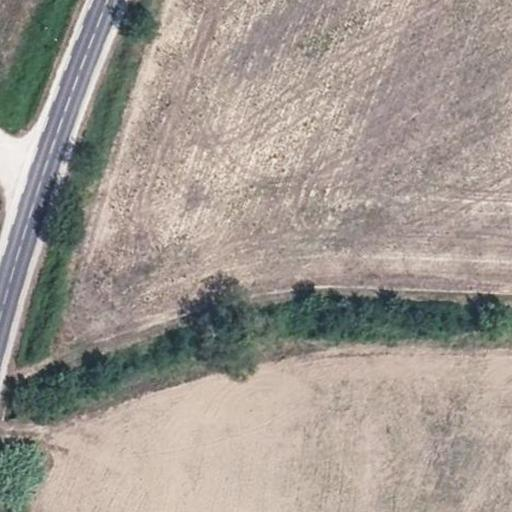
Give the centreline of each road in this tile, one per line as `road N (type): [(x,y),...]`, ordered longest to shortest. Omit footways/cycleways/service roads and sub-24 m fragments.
road 1 (track): [(0,379),(71,356),(98,221),(172,0)]
road 2 (tertiary): [(109,0),(0,319)]
